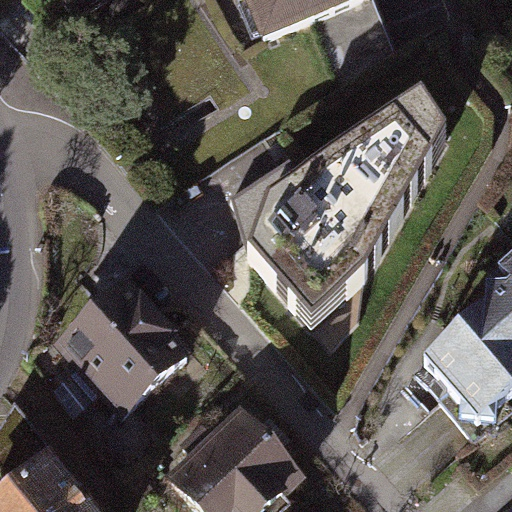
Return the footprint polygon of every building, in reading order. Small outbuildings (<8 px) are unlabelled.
[(380,13),(374,0),(31,0),(49,37),(127,0),(218,0),(253,73),(380,13)] [(351,153),(278,211),(336,284),(408,226),(351,153)] [(425,372),(479,441),(511,414),(511,277),(484,300),(496,315),(425,372)] [(123,303),(56,364),(132,446),(198,385),(123,303)] [(241,428),(159,498),(170,511),(298,511),(307,505),(241,428)] [(52,511),(31,485),(0,509),(0,511),(52,511)]
